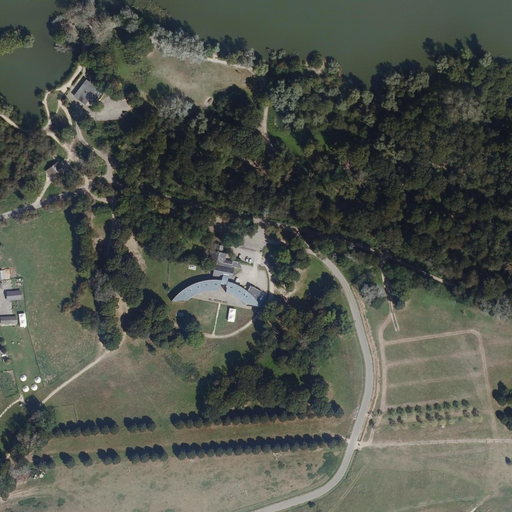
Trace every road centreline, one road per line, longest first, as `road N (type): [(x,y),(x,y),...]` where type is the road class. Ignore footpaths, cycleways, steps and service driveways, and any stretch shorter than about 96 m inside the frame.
road 1 (unclassified): [(262,511),(335,481),(366,399),(366,351),(345,285),(308,248)]
road 2 (track): [(511,301),(291,228)]
road 3 (unclassified): [(308,248),(291,228),(131,189)]
road 4 (unclassified): [(131,189),(162,211),(308,248)]
road 5 (track): [(352,443),(511,440)]
